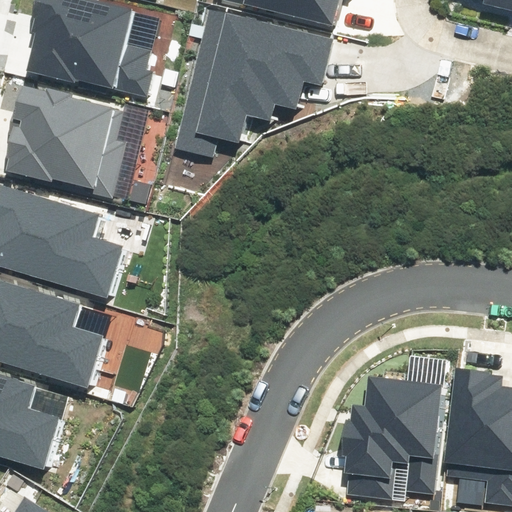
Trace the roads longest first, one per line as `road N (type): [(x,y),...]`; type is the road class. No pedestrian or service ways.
road 1 (residential): [(233,511),(298,345),(323,314),(417,281),(511,293)]
road 2 (residential): [(420,0),(447,47),(511,62)]
